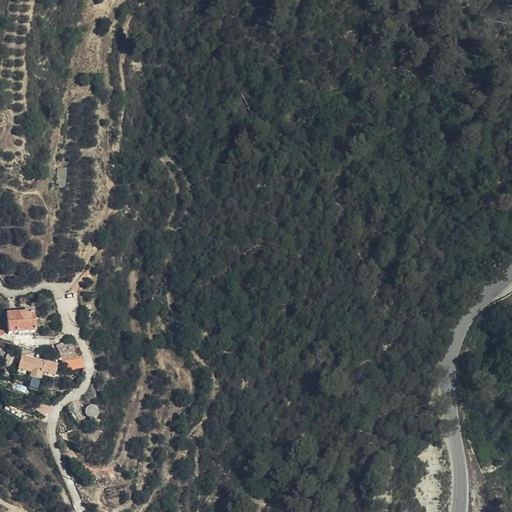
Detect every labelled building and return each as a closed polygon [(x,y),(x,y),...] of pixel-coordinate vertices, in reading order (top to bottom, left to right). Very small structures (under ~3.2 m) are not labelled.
[(66,176),(67,169),(58,167),(58,175),(66,176)] [(34,333),(34,332),(32,314),(6,316),(8,330),(8,335),(34,333)] [(57,350),(70,344),(66,334),(50,341),(55,351),(57,350)] [(58,354),(73,352),(70,344),(57,350),(58,354)] [(76,363),(73,352),(58,354),(62,367),(76,363)] [(8,354),(6,359),(8,362),(19,365),(21,359),(8,354)] [(21,359),(19,365),(16,375),(40,381),(42,374),(54,377),(57,366),(33,360),(33,361),(21,358),(21,359)] [(50,397),(47,392),(40,396),(44,399),(47,400),(50,397)] [(44,399),(40,396),(32,408),(37,411),(44,399)] [(0,403),(0,408),(18,418),(21,412),(1,401),(0,403)] [(83,417),(86,415),(87,414),(88,413),(89,411),(89,409),(89,408),(88,406),(87,404),(86,403),(84,402),(82,401),(80,402),(78,403),(76,405),(75,406),(75,409),(75,411),(76,413),(78,415),(80,416),(83,417)]
